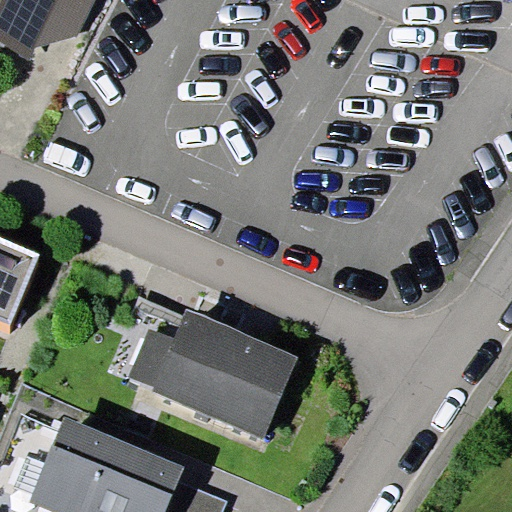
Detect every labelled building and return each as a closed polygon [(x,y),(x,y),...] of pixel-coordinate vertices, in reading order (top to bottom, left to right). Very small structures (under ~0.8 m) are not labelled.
[(0,0),(0,43),(31,58),(36,47),(79,32),(95,0),(0,0)] [(0,317),(9,321),(40,253),(0,235),(0,317)] [(152,390),(263,438),(299,355),(188,307),(175,338),(153,387),(152,390)] [(153,387),(175,338),(150,328),(130,377),(153,387)] [(54,511),(167,511),(180,482),(186,466),(66,415),(46,463),(33,494),(29,502),(54,511)] [(33,494),(46,463),(28,455),(15,487),(33,494)] [(222,511),(227,501),(180,482),(167,511),(222,511)]
